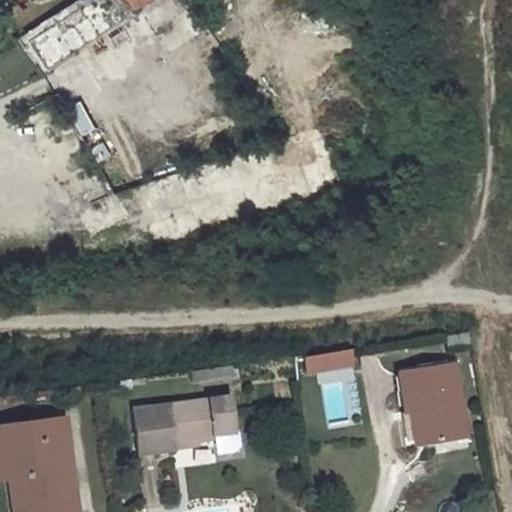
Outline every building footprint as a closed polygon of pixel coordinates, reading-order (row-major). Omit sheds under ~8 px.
[(75,0),(16,38),(40,75),(140,14),(135,7),(146,0),(75,0)] [(120,34),(127,62),(152,55),(145,28),(120,34)] [(71,106),(81,135),(97,129),(87,100),(71,106)] [(302,372),(352,368),(351,350),(301,353),(302,372)] [(453,367),(399,374),(406,413),(419,411),(425,445),(466,440),(453,367)] [(226,400),(130,415),(137,459),(173,455),(172,448),(212,442),(211,438),(231,435),(226,400)] [(419,411),(406,413),(412,447),(425,445),(419,411)] [(72,511),(70,501),(79,500),(67,429),(0,440),(0,463),(0,464),(5,494),(12,493),(20,491),(24,511),(72,511)] [(212,442),(172,448),(173,455),(213,449),(212,442)] [(24,511),(20,491),(12,493),(14,511),(24,511)] [(81,511),(79,500),(70,501),(72,511),(81,511)]
